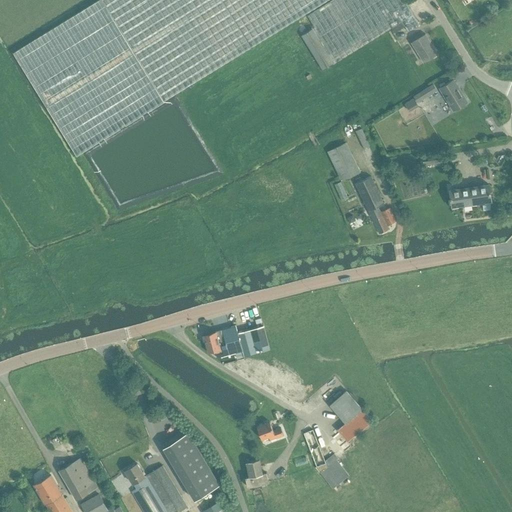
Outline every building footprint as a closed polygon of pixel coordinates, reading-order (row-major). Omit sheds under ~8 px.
[(98,0),(16,51),(78,154),(328,0),(98,0)] [(408,32),(419,25),(403,0),(333,0),(308,16),(315,28),(301,36),(322,69),(333,63),(333,64),(391,28),(394,33),(405,27),(408,32)] [(423,63),(437,55),(425,35),(411,43),(423,63)] [(453,111),(467,102),(453,80),(439,88),(453,111)] [(417,102),(436,90),(433,84),(413,97),(417,102)] [(413,98),(404,104),(408,110),(417,104),(413,98)] [(355,131),(363,148),(369,145),(361,128),(355,131)] [(333,149),(327,152),(329,156),(341,181),(347,178),(358,173),(360,172),(349,151),(346,143),(333,149)] [(424,165),(442,163),(441,154),(423,157),(424,165)] [(362,181),(355,184),(379,235),(388,230),(387,226),(393,223),(396,222),(389,208),(380,212),(378,207),(384,204),(371,176),(362,181)] [(471,205),(491,202),(489,184),(469,187),(471,205)] [(452,207),(471,205),(469,187),(449,190),(452,207)] [(244,357),(269,349),(263,326),(237,333),(235,325),(229,327),(230,330),(231,329),(238,352),(242,351),(244,357)] [(217,358),(238,352),(231,329),(230,330),(229,327),(214,331),(215,332),(202,335),(207,352),(215,350),(217,358)] [(336,430),(347,443),(372,422),(346,391),(329,404),(345,423),(336,430)] [(270,439),(283,434),(280,427),(273,430),(270,422),(257,427),(262,439),(269,436),(270,439)] [(313,430),(303,434),(305,439),(307,444),(316,467),(332,488),(332,489),(348,477),(347,476),(335,460),(337,459),(333,454),(325,461),(313,430)] [(220,487),(187,432),(162,447),(195,502),(220,487)] [(83,453),(89,450),(87,445),(81,449),(83,453)] [(306,457),(294,461),(296,466),(307,463),(306,457)] [(77,499),(97,487),(80,458),(60,471),(77,499)] [(245,478),(247,487),(268,482),(266,473),(262,474),(259,460),(246,463),(249,477),(245,478)] [(137,464),(125,471),(133,485),(134,484),(137,488),(133,491),(145,511),(179,511),(187,507),(162,466),(144,476),(137,464)] [(71,511),(50,476),(34,485),(49,511),(71,511)] [(122,511),(120,507),(114,510),(113,508),(107,511),(98,495),(81,504),(84,511),(122,511)] [(224,511),(218,502),(202,511),(224,511)]
